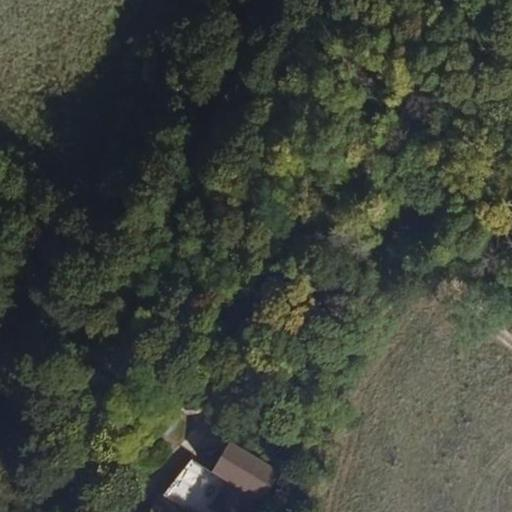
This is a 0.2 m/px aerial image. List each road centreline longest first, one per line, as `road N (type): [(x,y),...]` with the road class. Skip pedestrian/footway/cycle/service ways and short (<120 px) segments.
road 1 (track): [(77,511),(198,145),(267,0)]
road 2 (track): [(212,416),(394,260),(442,262),(511,341)]
road 3 (residential): [(134,511),(212,416)]
